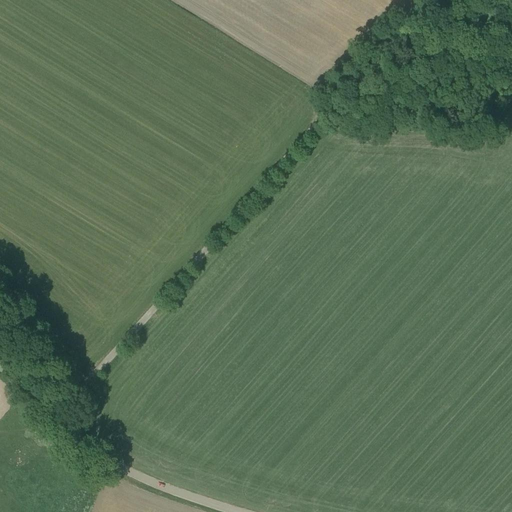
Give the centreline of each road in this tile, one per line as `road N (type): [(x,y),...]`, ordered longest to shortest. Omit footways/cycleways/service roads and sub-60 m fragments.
road 1 (unclassified): [(56,417),(354,85),(453,0)]
road 2 (unclassified): [(240,511),(143,480),(56,417)]
